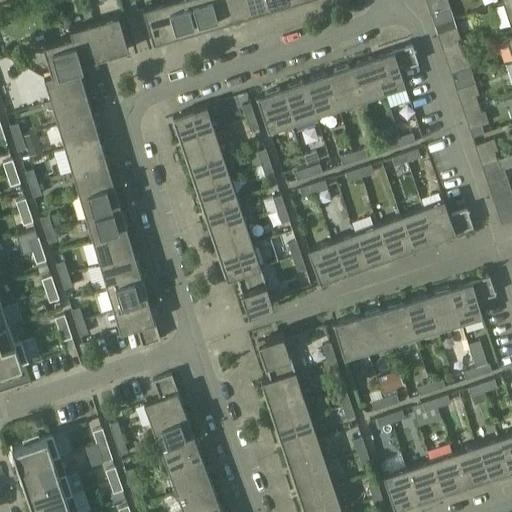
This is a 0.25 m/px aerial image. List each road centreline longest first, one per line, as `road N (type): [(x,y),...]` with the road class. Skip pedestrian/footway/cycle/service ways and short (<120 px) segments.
road 1 (residential): [(511,295),(420,23),(403,12),(130,110),(195,345)]
road 2 (residential): [(0,408),(195,345)]
road 3 (residential): [(195,345),(256,511)]
